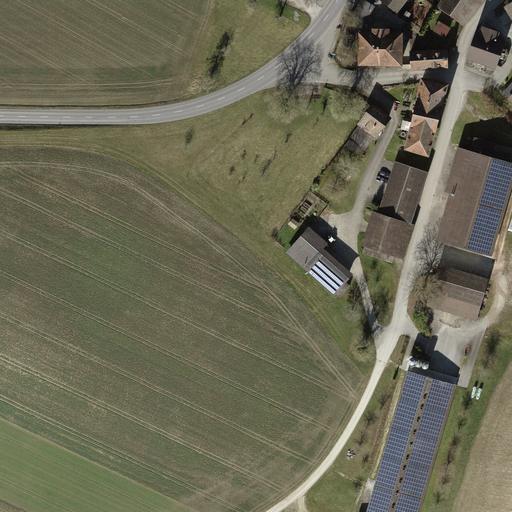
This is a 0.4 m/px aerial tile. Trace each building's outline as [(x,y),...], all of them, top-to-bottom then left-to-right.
[(376,7),(362,0),(348,25),(362,32),(376,7)] [(380,0),(396,13),(406,0),(380,0)] [(484,0),(442,0),(437,8),(465,28),(484,0)] [(508,43),(477,35),(470,64),(500,72),(508,43)] [(402,36),(358,36),(359,71),(402,70),(402,36)] [(445,44),(407,47),(409,70),(447,67),(445,44)] [(447,82),(423,76),(405,147),(429,153),(447,82)] [(391,118),(372,104),(349,135),(368,149),(391,118)] [(511,182),(511,164),(458,150),(433,240),(491,256),(511,182)] [(424,173),(391,163),(375,215),(408,225),(424,173)] [(371,213),(360,247),(402,260),(413,227),(408,225),(375,215),(371,213)] [(328,245),(308,227),(285,253),(334,297),(353,276),(323,249),(328,245)] [(487,279),(437,265),(426,305),(476,319),(487,279)] [(420,511),(456,385),(405,371),(365,511),(420,511)]
